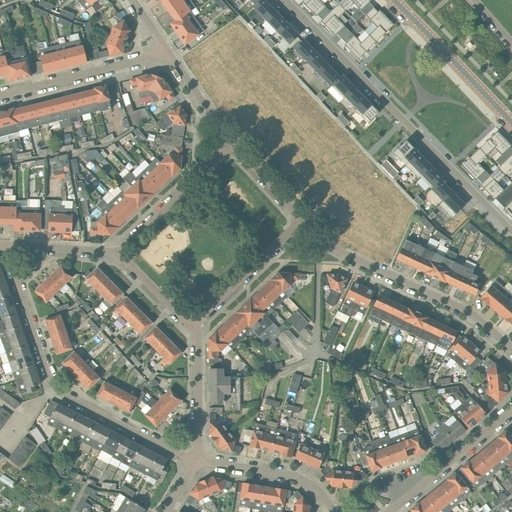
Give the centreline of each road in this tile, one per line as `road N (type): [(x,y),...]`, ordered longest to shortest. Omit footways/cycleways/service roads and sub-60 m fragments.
road 1 (residential): [(284,0),(511,231)]
road 2 (residential): [(4,246),(61,394),(198,461)]
road 3 (residential): [(511,350),(473,314),(348,255),(302,221)]
road 4 (residential): [(0,97),(164,50)]
road 5 (residential): [(511,121),(392,0)]
road 6 (unclassified): [(390,511),(511,406)]
road 7 (residential): [(233,144),(119,253)]
road 8 (residential): [(338,511),(307,477),(198,461)]
road 9 (residential): [(192,327),(302,221)]
road 10 (residential): [(198,461),(192,327)]
